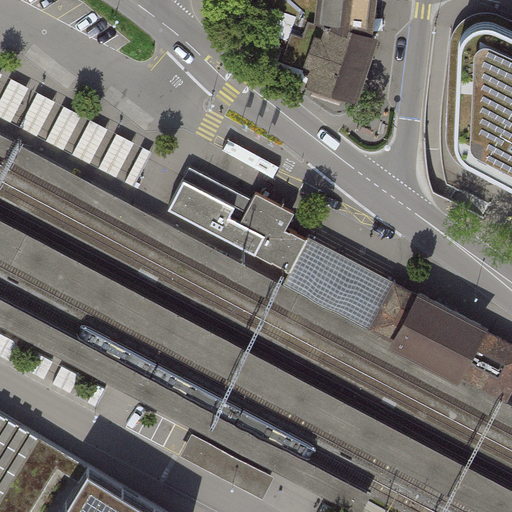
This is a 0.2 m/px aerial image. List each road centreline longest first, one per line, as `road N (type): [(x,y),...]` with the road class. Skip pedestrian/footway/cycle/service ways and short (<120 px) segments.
road 1 (residential): [(249,511),(0,376)]
road 2 (secondary): [(383,190),(176,33)]
road 3 (tertiary): [(383,190),(407,145),(427,0)]
road 4 (secondary): [(383,190),(511,286)]
